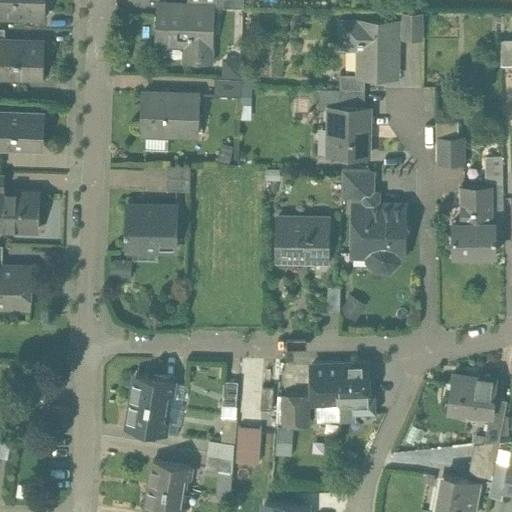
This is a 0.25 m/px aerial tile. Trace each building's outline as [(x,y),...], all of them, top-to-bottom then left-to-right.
[(0,0),(0,15),(46,17),(46,0),(0,0)] [(189,4),(158,3),(156,43),(186,44),(186,60),(211,61),(212,45),(213,45),(214,6),(214,5),(189,4)] [(421,13),(404,13),(404,37),(422,37),(421,13)] [(397,21),(360,20),(360,21),(342,20),(342,47),(344,47),(344,44),(360,44),(359,73),(359,74),(365,75),(396,75),(397,21)] [(5,40),(0,39),(0,74),(44,76),(45,41),(5,40)] [(511,39),(501,40),(502,65),(511,64),(511,39)] [(224,57),(223,77),(242,78),(243,58),(224,57)] [(359,73),(340,73),(341,88),(365,88),(365,75),(359,74),(359,73)] [(223,77),(215,77),(215,95),(241,96),(242,78),(223,77)] [(365,88),(341,88),(341,105),(365,106),(365,88)] [(199,92),(143,91),(142,132),(145,133),(169,133),(198,134),(199,92)] [(341,105),(331,105),(329,155),(368,156),(369,106),(365,106),(341,105)] [(42,113),(0,111),(0,145),(41,147),(41,140),(43,139),(44,137),(45,135),(44,132),(43,131),(41,129),(42,113)] [(438,122),(439,137),(459,137),(459,122),(438,122)] [(169,133),(145,133),(145,148),(169,149),(169,133)] [(459,137),(439,137),(439,163),(465,163),(464,137),(459,137)] [(503,155),(486,155),(487,184),(503,184),(503,155)] [(191,165),(167,164),(167,189),(190,190),(191,165)] [(342,168),(342,192),(355,192),(370,193),(370,190),(371,169),(342,168)] [(504,222),(503,184),(487,184),(462,185),(463,222),(453,222),(453,253),(497,252),(496,223),(504,222)] [(3,190),(0,189),(0,230),(3,228),(38,229),(38,223),(41,221),(41,213),(39,210),(39,191),(3,190)] [(355,192),(355,204),(381,205),(381,190),(370,190),(370,193),(355,192)] [(178,205),(127,204),(126,248),(159,248),(160,240),(175,240),(175,241),(177,241),(178,205)] [(355,204),(354,204),(353,252),(369,253),(370,259),(373,264),(378,267),(383,268),(389,267),(394,264),(397,259),(399,254),(405,254),(405,235),(410,230),(405,225),(406,205),(381,205),(355,204)] [(330,217),(277,216),(277,259),(329,260),(330,217)] [(127,273),(130,258),(115,255),(112,270),(127,273)] [(3,266),(0,265),(0,303),(30,305),(31,267),(3,266)] [(340,286),(328,285),(328,309),(340,310),(340,286)] [(368,362),(312,364),(313,402),(354,401),(369,400),(369,394),(368,362)] [(477,377),(453,373),(448,409),(467,412),(468,409),(489,412),(493,413),(495,397),(498,378),(477,375),(477,377)] [(174,380),(136,374),(131,400),(166,406),(168,392),(172,392),(174,380)] [(238,381),(224,381),(223,404),(236,405),(238,381)] [(274,386),(262,385),(261,408),(272,409),(274,386)] [(369,394),(369,400),(354,401),(355,413),(377,412),(376,394),(369,394)] [(307,395),(283,396),(284,424),(308,423),(307,395)] [(508,399),(495,397),(493,413),(489,412),(485,442),(500,440),(508,399)] [(166,406),(131,400),(127,426),(165,432),(167,420),(163,419),(166,406)] [(354,401),(320,402),(321,417),(355,417),(355,413),(354,401)] [(290,431),(279,430),(277,451),(289,451),(290,431)] [(234,444),(210,440),(208,454),(233,457),(234,444)] [(485,442),(474,443),(469,473),(493,478),(494,468),(500,440),(485,442)] [(233,457),(208,454),(206,467),(232,472),(233,457)] [(192,465),(153,459),(149,485),(183,491),(186,477),(190,478),(192,465)] [(507,471),(494,468),(493,478),(489,495),(503,498),(505,487),(504,487),(507,471)] [(473,511),(480,481),(444,474),(437,511),(439,511),(473,511)] [(183,491),(149,485),(145,511),(152,511),(183,511),(185,505),(181,504),(183,491)] [(307,511),(307,504),(265,503),(265,511),(307,511)]
